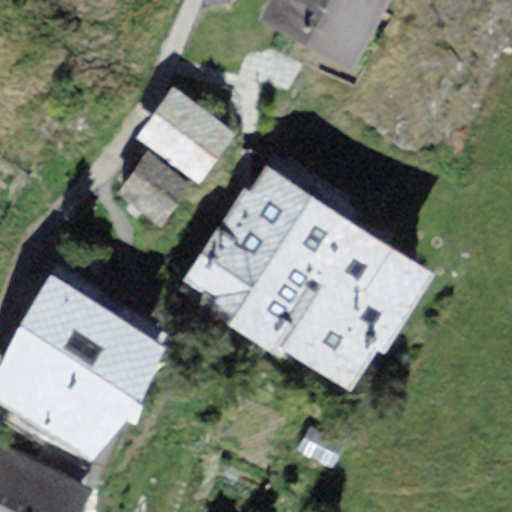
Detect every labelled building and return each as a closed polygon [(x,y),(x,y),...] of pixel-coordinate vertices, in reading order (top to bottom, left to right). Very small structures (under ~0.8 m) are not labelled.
[(272,0),(268,10),(355,47),(375,0),(272,0)] [(137,139),(196,184),(233,136),(174,91),(137,139)] [(263,163),(183,281),(348,393),(429,275),(263,163)] [(0,364),(0,404),(92,459),(124,418),(130,420),(137,401),(159,347),(49,277),(0,364)] [(0,456),(0,511),(69,511),(83,483),(3,449),(0,456)]
